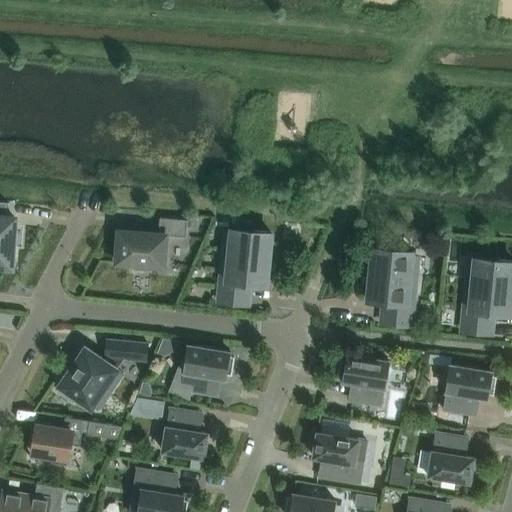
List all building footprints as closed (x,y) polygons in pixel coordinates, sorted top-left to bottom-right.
[(0,265),(10,267),(13,245),(14,236),(13,216),(3,215),(4,202),(6,203),(6,201),(0,200),(0,265)] [(118,230),(116,262),(134,263),(133,269),(151,270),(151,264),(163,265),(166,235),(186,236),(187,219),(159,217),(158,233),(118,230)] [(231,228),(231,231),(229,251),(223,250),(218,301),(247,304),(250,282),(265,284),(271,232),(231,228)] [(410,273),(412,254),(412,251),(373,247),(367,299),(383,300),(381,322),(410,325),(415,274),(410,273)] [(511,260),(475,257),(474,260),(472,280),(467,279),(461,330),(491,333),(493,311),(509,313),(511,281),(511,260)] [(90,406),(99,393),(106,384),(112,389),(123,372),(117,368),(124,357),(145,359),(147,342),(106,338),(105,355),(107,356),(104,360),(85,346),(75,361),(72,360),(66,368),(69,370),(59,385),(60,386),(56,390),(72,401),(75,396),(90,406)] [(178,368),(170,389),(190,398),(191,390),(213,394),(216,376),(225,377),(225,373),(230,374),(233,356),(229,355),(229,351),(188,344),(184,369),(178,368)] [(341,357),(339,374),(343,375),(343,380),(355,382),(352,400),(381,405),(388,360),(347,353),(346,358),(341,357)] [(450,363),(442,408),(471,413),(474,395),(487,397),(488,393),(492,393),(495,376),(490,375),(491,370),(450,363)] [(480,406),(479,418),(498,420),(499,408),(480,406)] [(169,407),(162,450),(203,456),(207,432),(195,430),(198,412),(169,407)] [(123,425),(89,420),(87,433),(118,438),(123,425)] [(79,445),(81,430),(36,423),(35,434),(33,434),(30,458),(31,458),(32,452),(51,455),(50,461),(67,464),(70,443),(79,445)] [(317,431),(313,456),(325,458),(322,476),(359,482),(366,440),(317,431)] [(435,431),(428,474),(469,481),(473,456),(461,454),(464,436),(435,431)] [(136,468),(129,511),(184,511),(187,499),(182,499),(183,494),(170,492),(173,474),(136,468)] [(368,477),(366,491),(380,493),(383,479),(368,477)] [(2,489),(0,504),(0,511),(46,511),(47,511),(49,511),(58,511),(63,487),(36,482),(34,494),(2,489)] [(288,496),(284,511),(332,511),(334,499),(293,492),(292,497),(288,496)] [(409,497),(406,511),(444,511),(446,503),(409,497)]
